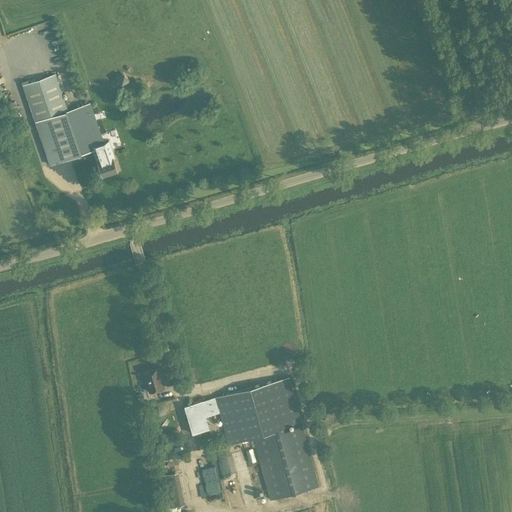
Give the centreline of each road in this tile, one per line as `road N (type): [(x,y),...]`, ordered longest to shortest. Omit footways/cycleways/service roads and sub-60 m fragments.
road 1 (unclassified): [(0,268),(511,120)]
road 2 (unknown): [(87,242),(69,193),(37,165),(3,67)]
road 3 (unknown): [(132,229),(180,385)]
